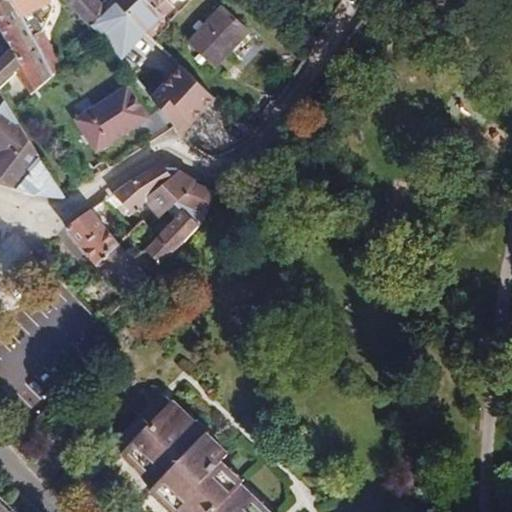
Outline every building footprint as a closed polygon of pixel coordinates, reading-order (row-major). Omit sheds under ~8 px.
[(0,0),(0,29),(10,47),(31,35),(22,18),(12,0),(0,0)] [(12,0),(22,18),(31,35),(52,75),(62,67),(43,31),(54,8),(49,0),(12,0)] [(128,70),(140,58),(116,28),(119,26),(105,8),(97,0),(67,0),(102,36),(128,70)] [(167,0),(114,0),(146,34),(174,7),(167,0)] [(215,67),(249,31),(223,7),(189,42),(215,67)] [(18,76),(31,92),(52,75),(31,35),(10,47),(21,65),(15,71),(16,72),(19,76),(18,76)] [(173,127),(208,91),(156,43),(140,58),(128,70),(160,110),(173,127)] [(0,184),(16,190),(31,173),(28,170),(40,156),(4,102),(0,107),(0,87),(16,72),(15,71),(21,65),(10,47),(0,56),(0,184)] [(133,128),(145,146),(171,129),(173,127),(160,110),(148,118),(128,86),(76,120),(97,152),(133,128)] [(230,110),(242,121),(250,113),(238,101),(230,110)] [(31,173),(16,190),(34,195),(64,197),(66,196),(40,156),(28,170),(31,173)] [(145,203),(159,218),(174,202),(196,180),(177,168),(164,167),(161,164),(131,180),(113,193),(134,215),(145,203)] [(196,180),(174,202),(184,211),(199,225),(217,192),(196,180)] [(244,194),(238,181),(220,189),(226,202),(244,194)] [(95,265),(120,246),(91,209),(71,225),(69,228),(69,231),(70,233),(95,265)] [(161,265),(199,225),(184,211),(146,250),(161,265)] [(95,265),(125,298),(148,279),(120,246),(95,265)] [(273,511),(242,482),(244,481),(222,460),(229,453),(174,399),(140,435),(121,455),(153,486),(148,492),(169,511),(273,511)] [(0,511),(8,511),(0,503),(0,511)]
